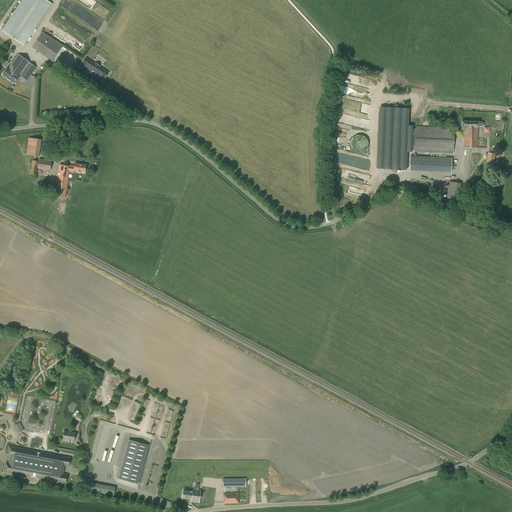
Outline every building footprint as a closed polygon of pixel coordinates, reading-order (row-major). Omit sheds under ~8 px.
[(23,45),(51,4),(45,0),(23,0),(2,31),(23,45)] [(52,61),(63,45),(42,32),(32,48),(52,61)] [(40,71),(18,55),(8,69),(7,68),(2,75),(14,84),(19,77),(19,76),(31,84),(40,71)] [(105,78),(108,73),(85,58),(82,63),(81,65),(78,70),(100,85),(104,80),(103,79),(104,78),(105,78)] [(482,127),(483,126),(483,123),(482,122),(479,122),(461,122),(461,132),(464,132),(464,148),(477,148),(477,129),(477,127),(478,127),(482,127)] [(453,153),(454,128),(412,126),(411,152),(453,153)] [(357,153),(359,153),(361,153),(362,153),(363,152),(365,151),(366,150),(367,149),(367,148),(368,146),(368,145),(368,143),(368,142),(368,140),(367,139),(366,138),(365,137),(364,136),(362,135),(361,135),(359,135),(358,135),(356,135),(355,136),(353,137),(352,138),(351,139),(351,141),(350,142),(350,144),(350,145),(351,147),(351,148),(352,150),(353,151),(354,152),(356,152),(357,153)] [(38,156),(41,140),(28,138),(26,154),(38,156)] [(494,162),(496,154),(488,153),(487,161),(494,162)] [(451,172),(451,158),(410,156),(409,170),(451,172)] [(50,171),(51,161),(39,159),(37,169),(50,171)] [(57,178),(68,180),(69,172),(71,172),(71,171),(74,172),(75,170),(85,172),(86,166),(74,164),(74,166),(70,165),(70,166),(59,165),(57,178)] [(65,198),(68,180),(57,178),(54,196),(65,198)] [(449,181),(446,198),(459,200),(461,183),(449,181)] [(9,395),(7,411),(17,412),(19,397),(9,395)] [(55,421),(56,417),(55,417),(58,402),(55,402),(49,435),(52,436),(54,421),(55,421)] [(74,441),(75,433),(64,431),(63,439),(74,441)] [(148,445),(129,440),(118,478),(137,484),(148,445)] [(69,466),(70,458),(9,448),(8,455),(11,456),(9,465),(6,464),(5,472),(66,483),(67,475),(62,474),(64,465),(66,466),(69,466)] [(223,487),(246,487),(246,478),(222,479),(223,487)] [(92,484),(91,491),(116,496),(117,489),(92,484)] [(206,491),(207,486),(202,485),(201,490),(193,489),(193,492),(183,491),(182,498),(192,499),(192,501),(214,504),(215,492),(206,491)] [(223,504),(238,503),(238,493),(223,493),(223,497),(224,497),(224,501),(223,501),(223,504)]
